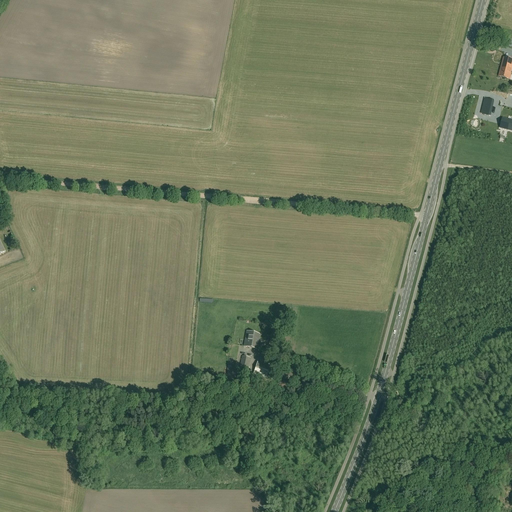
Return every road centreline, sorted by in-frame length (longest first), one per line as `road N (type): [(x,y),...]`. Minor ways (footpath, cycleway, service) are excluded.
road 1 (track): [(420,216),(0,181)]
road 2 (secondary): [(330,511),(376,394),(426,217)]
road 3 (secondary): [(426,217),(482,0)]
